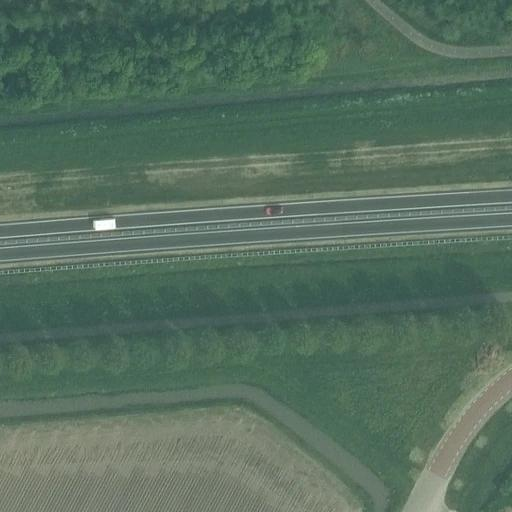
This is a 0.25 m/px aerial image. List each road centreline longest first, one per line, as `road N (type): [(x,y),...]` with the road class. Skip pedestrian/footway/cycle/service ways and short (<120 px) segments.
road 1 (trunk): [(0,256),(511,221)]
road 2 (trunk): [(511,201),(0,236)]
road 3 (tertiary): [(420,503),(460,440),(511,383)]
